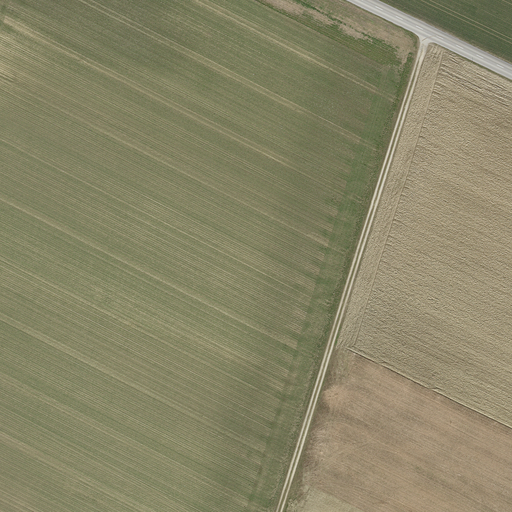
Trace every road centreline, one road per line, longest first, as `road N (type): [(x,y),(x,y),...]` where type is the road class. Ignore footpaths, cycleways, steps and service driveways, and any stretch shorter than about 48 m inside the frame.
road 1 (track): [(428,29),(279,511)]
road 2 (tertiary): [(511,69),(362,0)]
